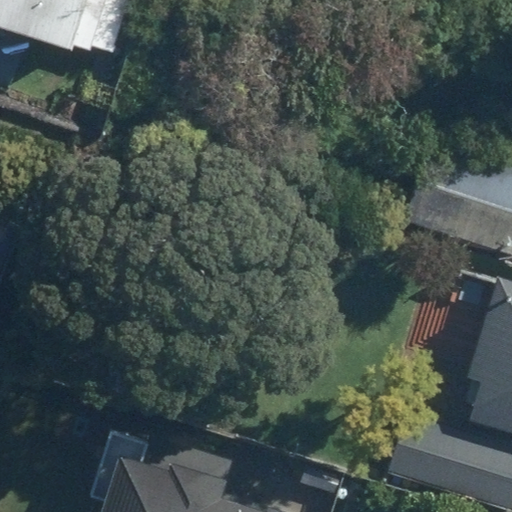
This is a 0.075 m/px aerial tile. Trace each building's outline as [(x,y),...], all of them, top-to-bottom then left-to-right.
[(0,0),(0,7),(108,41),(120,0),(0,0)] [(511,158),(433,136),(410,215),(511,244),(511,158)] [(0,296),(28,216),(0,206),(0,296)] [(479,410),(511,420),(511,271),(476,368),(492,374),(479,410)] [(511,434),(406,407),(389,472),(511,503),(511,434)] [(250,458),(124,420),(105,486),(123,491),(117,511),(302,511),(305,499),(242,483),(250,458)]
